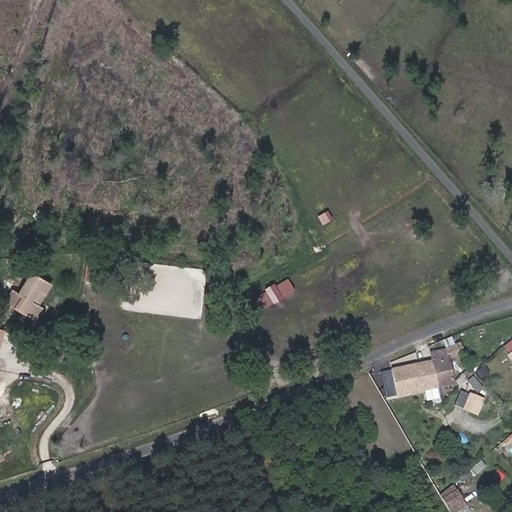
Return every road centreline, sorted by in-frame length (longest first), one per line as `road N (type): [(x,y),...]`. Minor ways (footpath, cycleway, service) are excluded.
road 1 (unclassified): [(0,501),(511,311)]
road 2 (unclassified): [(289,0),(511,253)]
